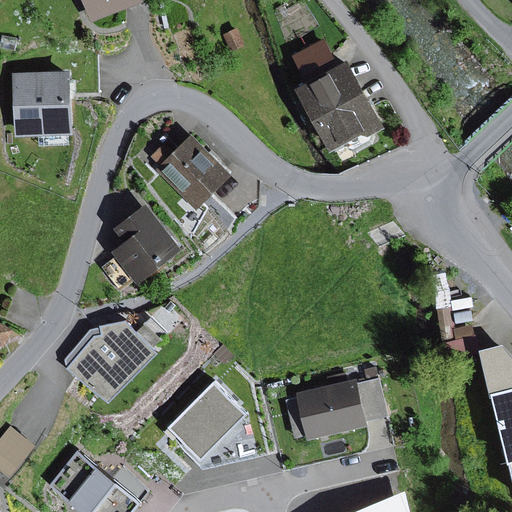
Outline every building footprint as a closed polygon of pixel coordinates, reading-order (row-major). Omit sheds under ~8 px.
[(85,0),(94,19),(140,0),(85,0)] [(239,26),(223,33),(231,51),(247,43),(239,26)] [(3,35),(1,47),(16,49),(18,37),(3,35)] [(326,37),(294,53),(304,73),(336,56),(326,37)] [(351,59),(301,87),(335,147),(366,130),(371,133),(386,124),(351,59)] [(73,67),(15,70),(18,133),(76,130),(73,67)] [(235,172),(194,131),(179,146),(170,137),(150,157),(200,207),(235,172)] [(150,200),(117,226),(128,239),(116,248),(140,280),(185,246),(150,200)] [(113,408),(165,348),(130,318),(102,324),(103,332),(95,333),(66,366),(113,408)] [(17,330),(0,320),(0,345),(6,349),(17,330)] [(511,348),(506,342),(486,347),(511,450),(511,348)] [(360,382),(358,376),(299,391),(300,395),(310,433),(311,438),(370,423),(369,419),(360,382)] [(381,377),(360,382),(369,419),(390,414),(381,377)] [(205,455),(249,410),(217,378),(172,424),(182,433),(205,455)] [(310,433),(300,395),(287,398),(296,436),(310,433)] [(35,444),(9,426),(0,439),(0,466),(14,476),(35,444)] [(116,476),(80,449),(55,483),(93,511),(134,511),(145,498),(116,476)] [(311,449),(298,452),(300,462),(313,460),(311,449)] [(415,511),(411,489),(351,511),(415,511)]
